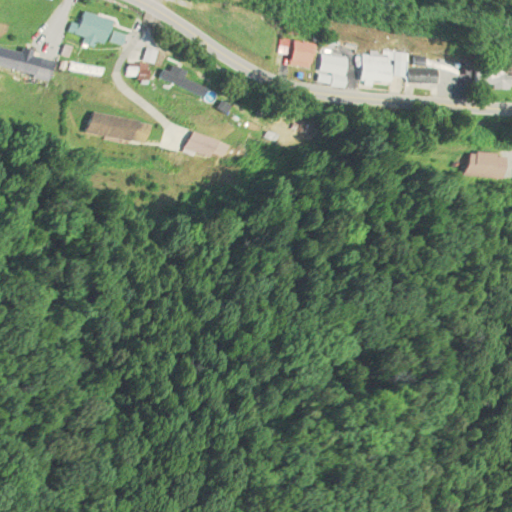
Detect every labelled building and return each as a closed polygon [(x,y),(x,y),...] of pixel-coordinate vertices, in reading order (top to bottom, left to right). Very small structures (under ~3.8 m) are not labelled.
[(105,45),(104,17),(76,18),(77,36),(82,36),(82,46),(105,45)] [(284,67),(310,67),(310,44),(284,44),(284,67)] [(57,61),(0,47),(0,68),(52,81),(57,61)] [(385,58),(357,58),(357,84),(385,84),(385,58)] [(105,70),(68,63),(66,71),(103,78),(105,70)] [(143,78),(143,64),(135,64),(135,78),(143,78)] [(195,98),(199,90),(176,79),(178,73),(161,65),(154,79),(195,98)] [(402,86),(429,86),(429,68),(402,68),(402,86)] [(471,71),(471,90),(509,90),(509,71),(471,71)] [(130,118),(89,116),(88,137),(128,139),(130,118)] [(461,180),(495,180),(495,154),(461,154),(461,180)]
